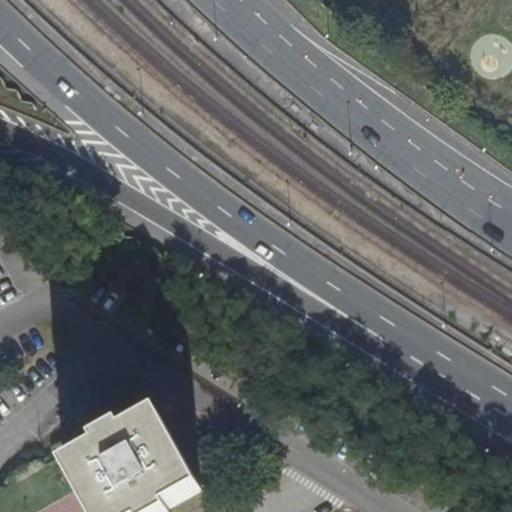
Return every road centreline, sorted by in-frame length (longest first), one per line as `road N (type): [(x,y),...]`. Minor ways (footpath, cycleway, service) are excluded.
road 1 (trunk): [(0,34),(96,123),(511,409)]
road 2 (trunk): [(0,132),(72,162),(511,412)]
road 3 (trunk): [(511,222),(323,91),(212,0)]
road 4 (residential): [(112,345),(389,511)]
road 5 (residential): [(112,345),(0,449)]
